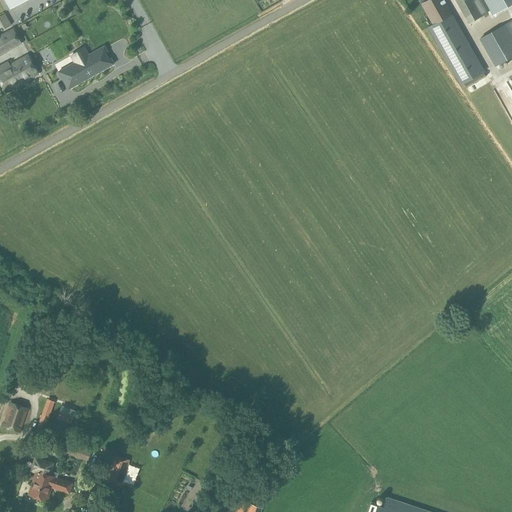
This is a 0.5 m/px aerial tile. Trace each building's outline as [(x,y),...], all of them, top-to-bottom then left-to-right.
[(426,0),(421,4),(432,24),(428,27),(461,85),(485,71),(453,14),(444,0),(426,0)] [(454,0),(468,24),(488,13),(481,0),(454,0)] [(511,0),(485,0),(493,14),(511,3),(511,0)] [(504,25),(480,39),(495,66),(496,65),(511,56),(511,20),(505,25),(504,25)] [(0,55),(21,44),(13,29),(0,35),(0,55)] [(71,61),(54,70),(65,88),(110,62),(106,55),(104,57),(102,52),(104,51),(100,44),(84,54),(79,47),(67,54),(71,61)] [(0,70),(0,80),(6,91),(37,74),(27,56),(0,70)] [(29,408),(9,402),(2,426),(21,432),(29,408)] [(60,412),(57,418),(71,423),(73,417),(60,412)] [(44,431),(49,416),(42,414),(36,429),(44,431)] [(121,486),(130,460),(115,455),(106,481),(121,486)] [(37,472),(56,479),(58,474),(50,471),(53,464),(36,458),(31,471),(37,472)] [(71,484),(56,479),(37,472),(29,494),(47,500),(51,487),(68,492),(71,484)] [(181,485),(169,505),(179,511),(181,511),(193,493),(181,485)] [(371,502),(367,511),(430,511),(387,498),(386,500),(384,506),(375,503),(371,502)] [(261,511),(263,508),(242,501),(237,511),(261,511)]
